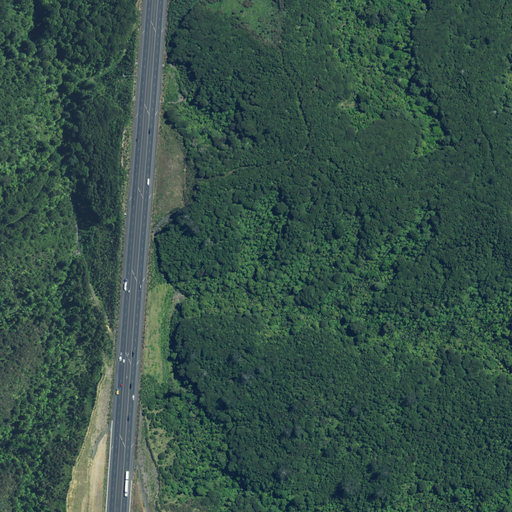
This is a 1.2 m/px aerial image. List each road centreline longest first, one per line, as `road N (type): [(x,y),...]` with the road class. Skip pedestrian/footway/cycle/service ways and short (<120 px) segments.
road 1 (motorway): [(161,0),(123,511)]
road 2 (motorway): [(111,511),(147,0)]
